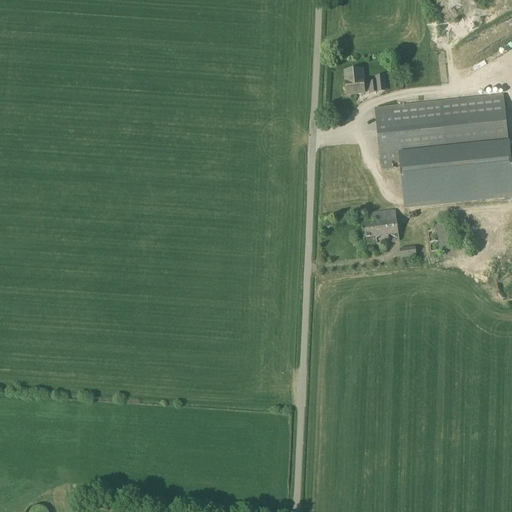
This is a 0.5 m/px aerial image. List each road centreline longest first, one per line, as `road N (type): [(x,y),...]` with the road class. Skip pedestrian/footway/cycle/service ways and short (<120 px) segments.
road 1 (unclassified): [(295,511),(319,0)]
road 2 (track): [(511,52),(449,91),(374,102),(336,136),(313,138)]
